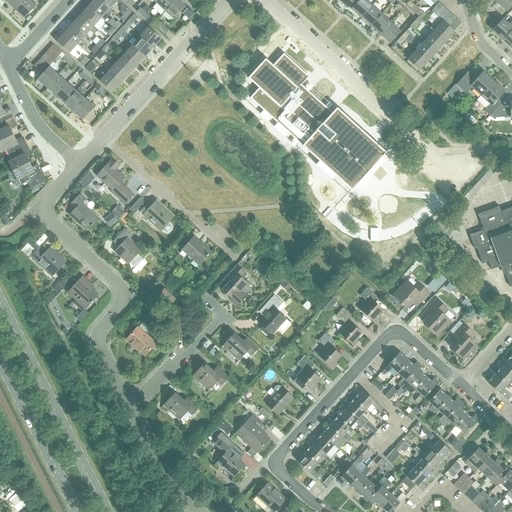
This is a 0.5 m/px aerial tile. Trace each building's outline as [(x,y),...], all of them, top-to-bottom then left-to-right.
[(8,0),(6,2),(15,10),(24,0),(8,0)] [(30,0),(24,0),(15,10),(24,18),(36,5),(30,0)] [(100,0),(93,0),(89,5),(102,17),(106,13),(110,16),(113,12),(110,9),(100,0)] [(100,0),(110,9),(118,0),(100,0)] [(158,0),(156,3),(165,11),(174,0),(158,0)] [(178,0),(174,0),(165,11),(174,20),(186,6),(178,0)] [(337,0),(347,8),(354,0),(337,0)] [(359,0),(352,9),(361,17),(372,6),(365,0),(359,0)] [(406,4),(411,9),(415,5),(410,0),(406,4)] [(511,0),(498,0),(497,2),(506,11),(511,4),(511,0)] [(431,11),(435,15),(443,6),(439,2),(431,11)] [(395,7),(401,12),(404,8),(399,3),(395,7)] [(89,5),(81,14),(94,26),(102,17),(89,5)] [(415,5),(411,9),(417,14),(420,10),(415,5)] [(361,17),(371,26),(381,14),(372,6),(361,17)] [(435,15),(438,18),(439,19),(448,10),(443,6),(435,15)] [(136,11),(143,17),(147,13),(140,7),(136,11)] [(182,15),(187,19),(194,11),(188,7),(182,15)] [(404,8),(401,12),(406,16),(409,13),(404,8)] [(120,18),(124,21),(132,12),(128,9),(120,18)] [(448,10),(439,19),(444,23),(452,14),(448,10)] [(423,12),(418,17),(423,21),(428,16),(423,12)] [(147,13),(143,17),(149,23),(153,19),(147,13)] [(81,14),(73,23),(86,35),(90,30),(95,34),(98,30),(94,26),(81,14)] [(134,14),(128,20),(133,24),(139,18),(134,14)] [(371,26),(380,34),(391,23),(381,14),(371,26)] [(449,27),(457,18),(452,14),(444,23),(449,27)] [(423,21),(418,17),(410,26),(414,30),(423,21)] [(430,27),(434,31),(445,41),(454,32),(453,31),(462,23),(457,18),(449,27),(444,23),(439,19),(438,18),(430,27)] [(118,20),(112,27),(116,30),(121,24),(118,20)] [(493,31),(502,39),(511,29),(511,20),(508,25),(503,20),(493,31)] [(73,23),(65,32),(78,44),(83,49),(87,44),(82,39),(86,35),(73,23)] [(391,23),(380,34),(389,43),(400,31),(391,23)] [(155,28),(163,35),(167,31),(158,24),(155,28)] [(123,26),(118,32),(122,36),(127,29),(123,26)] [(116,30),(112,27),(107,33),(110,36),(116,30)] [(148,27),(140,36),(153,48),(162,39),(148,27)] [(511,29),(502,39),(511,48),(511,47),(511,29)] [(407,31),(402,36),(405,39),(410,34),(407,31)] [(434,31),(425,41),(436,51),(445,41),(434,31)] [(78,44),(65,32),(56,41),(70,53),(78,44)] [(122,36),(118,32),(112,38),(116,42),(122,36)] [(137,40),(132,45),(145,57),(153,48),(140,36),(137,34),(134,37),(137,40)] [(405,39),(402,36),(397,42),(401,45),(405,39)] [(101,38),(96,44),(100,48),(105,42),(101,38)] [(425,41),(417,50),(428,60),(436,51),(425,41)] [(107,43),(102,50),(106,54),(111,47),(107,43)] [(54,44),(50,49),(59,56),(63,52),(54,44)] [(100,48),(96,44),(90,51),(94,54),(100,48)] [(132,45),(124,54),(137,66),(145,57),(132,45)] [(50,49),(46,53),(55,61),(59,56),(50,49)] [(106,54),(102,50),(96,56),(100,60),(106,54)] [(428,60),(417,50),(408,60),(419,70),(428,60)] [(46,53),(42,57),(51,65),(55,61),(46,53)] [(62,58),(68,64),(72,60),(65,54),(62,58)] [(124,54),(116,63),(129,75),(137,66),(124,54)] [(256,69),(248,78),(259,88),(250,98),(299,142),(351,190),(386,152),(359,128),(337,108),(332,113),(301,85),(305,80),(309,76),(297,65),(284,54),(273,65),(266,59),(256,69)] [(89,60),(86,56),(80,63),(83,66),(89,60)] [(42,57),(38,62),(47,70),(50,66),(51,65),(42,57)] [(72,60),(68,64),(74,70),(78,66),(72,60)] [(199,73),(205,76),(212,64),(207,60),(199,73)] [(91,61),(86,68),(89,71),(95,65),(91,61)] [(34,67),(43,74),(47,70),(38,62),(34,67)] [(116,63),(108,72),(121,84),(129,75),(116,63)] [(38,79),(47,87),(59,74),(50,66),(47,70),(43,74),(38,79)] [(79,74),(86,80),(89,76),(83,70),(79,74)] [(121,84),(108,72),(100,81),(113,93),(121,84)] [(464,76),(455,85),(465,94),(471,88),(480,96),(493,82),(483,72),(472,84),(464,76)] [(47,87),(56,95),(68,82),(59,74),(47,87)] [(89,76),(86,80),(92,86),(95,82),(89,76)] [(56,95),(64,104),(77,90),(68,82),(56,95)] [(484,111),(490,116),(498,107),(493,102),(503,91),(493,82),(480,96),(490,105),(488,107),(488,106),(484,111)] [(99,91),(105,97),(108,94),(101,88),(99,91)] [(64,104),(73,112),(86,98),(77,90),(64,104)] [(86,98),(73,112),(83,120),(95,107),(86,98)] [(498,107),(490,116),(494,120),(496,118),(511,117),(511,118),(511,102),(510,102),(510,107),(504,108),(500,104),(498,107)] [(0,123),(13,117),(9,108),(3,110),(1,105),(0,105),(0,123)] [(0,141),(14,135),(11,130),(16,127),(14,123),(16,122),(13,117),(0,123),(0,141)] [(7,150),(9,155),(27,145),(25,140),(23,141),(21,137),(16,140),(14,135),(0,141),(0,148),(2,152),(7,150)] [(9,162),(13,171),(30,162),(27,157),(32,154),(27,145),(9,155),(12,160),(9,162)] [(134,196),(125,188),(120,183),(124,179),(115,170),(118,166),(113,161),(109,164),(100,173),(106,179),(104,182),(113,191),(112,193),(125,205),(134,196)] [(30,162),(13,171),(18,181),(19,180),(22,185),(30,181),(33,187),(46,181),(37,165),(32,167),(30,162)] [(69,215),(86,231),(98,218),(81,202),(85,198),(80,193),(69,205),(74,210),(69,215)] [(136,213),(148,201),(143,196),(131,208),(136,213)] [(87,203),(93,207),(96,202),(90,198),(87,203)] [(146,206),(141,210),(162,230),(164,232),(167,233),(171,231),(172,228),(170,224),(168,222),(173,218),(167,213),(163,209),(164,207),(157,200),(149,209),(146,206)] [(120,204),(113,211),(120,219),(127,212),(120,204)] [(501,206),(480,212),(485,229),(471,233),(474,244),(479,249),(483,262),(490,260),(492,268),(501,266),(508,273),(511,286),(511,285),(511,206),(503,209),(501,206)] [(106,214),(110,226),(119,223),(114,211),(106,214)] [(128,264),(129,262),(134,267),(142,259),(137,254),(141,250),(129,239),(132,236),(125,229),(115,239),(121,245),(115,252),(128,264)] [(183,250),(199,266),(211,253),(194,238),(183,250)] [(46,267),(54,274),(66,261),(50,247),(45,253),(39,247),(30,257),(44,269),(46,267)] [(239,293),(247,283),(240,277),(244,272),(237,265),(226,277),(230,281),(222,290),(226,293),(224,295),(237,307),(245,298),(239,293)] [(441,272),(429,284),(436,291),(448,279),(441,272)] [(67,293),(85,309),(97,295),(89,287),(92,285),(82,277),(67,293)] [(66,284),(61,279),(52,288),(57,293),(66,284)] [(455,292),(458,287),(449,281),(446,286),(455,292)] [(419,303),(429,293),(418,283),(414,289),(407,282),(394,296),(406,307),(414,298),(419,303)] [(157,296),(169,306),(176,299),(164,288),(157,296)] [(375,319),(383,311),(373,301),(377,297),(367,288),(360,296),(366,301),(358,309),(374,324),(377,321),(375,319)] [(266,315),(258,323),(262,327),(260,329),(268,336),(270,334),(271,335),(278,326),(285,319),(286,318),(276,309),(282,303),(274,295),(260,310),(266,315)] [(332,308),(339,301),(335,297),(328,304),(332,308)] [(304,305),(310,309),(314,303),(309,299),(304,305)] [(430,328),(437,335),(450,321),(443,315),(448,310),(437,301),(428,311),(433,316),(425,325),(430,329),(430,328)] [(354,342),(362,333),(352,324),(356,319),(344,308),(336,316),(345,324),(337,332),(353,347),(357,344),(354,342)] [(147,329),(151,325),(145,320),(141,324),(147,329)] [(460,341),(452,349),(464,359),(476,345),(470,339),(474,334),(464,325),(454,336),(460,341)] [(126,340),(144,356),(156,343),(138,326),(126,340)] [(334,365),(341,356),(331,347),(335,342),(325,333),(318,342),(324,347),(317,355),(333,370),(336,366),(334,365)] [(261,350),(256,346),(247,337),(243,342),(234,334),(223,346),(229,352),(231,351),(241,359),(247,353),(251,357),(257,351),(259,353),(261,350)] [(392,368),(398,374),(409,362),(399,353),(383,371),(386,375),(392,368)] [(303,390),(306,387),(312,392),(315,389),(313,387),(320,379),(310,370),(315,365),(305,356),(297,364),(303,369),(296,377),(297,378),(293,381),(303,390)] [(504,358),(500,362),(511,372),(511,356),(507,361),(504,358)] [(397,385),(401,388),(418,370),(421,366),(417,362),(413,366),(409,362),(398,374),(403,378),(397,385)] [(500,369),(495,374),(508,385),(511,380),(511,372),(500,362),(496,366),(500,369)] [(222,386),(229,378),(217,367),(213,371),(204,363),(193,376),(209,391),(218,382),(222,386)] [(410,384),(415,389),(426,378),(418,370),(401,388),(404,391),(410,384)] [(508,385),(495,374),(487,383),(506,400),(509,397),(503,391),(508,385)] [(426,378),(415,389),(421,395),(415,401),(418,404),(439,382),(434,378),(431,382),(426,378)] [(371,384),(380,392),(384,388),(375,379),(371,384)] [(275,392),(276,393),(266,404),(278,415),(282,410),(281,409),(292,398),(281,388),(279,386),(278,385),(276,386),(274,388),(274,390),(275,392)] [(358,394),(354,399),(366,410),(371,405),(380,413),(384,409),(359,387),(355,391),(358,394)] [(385,396),(389,400),(397,391),(393,387),(385,396)] [(432,405),(438,410),(449,398),(440,390),(423,409),(426,412),(432,405)] [(193,415),(200,408),(188,397),(184,401),(175,393),(164,405),(171,411),(173,409),(182,418),(189,411),(193,415)] [(438,422),(441,425),(461,403),(457,399),(454,403),(449,398),(438,410),(444,416),(438,422)] [(347,401),(343,405),(364,425),(367,422),(361,416),(366,410),(354,399),(350,404),(347,401)] [(450,422),(456,427),(467,414),(462,410),(465,407),(461,403),(441,425),(444,428),(450,422)] [(342,412),(338,417),(350,428),(355,423),(361,429),(364,425),(343,405),(339,409),(342,412)] [(262,408),(259,411),(268,419),(271,416),(262,408)] [(407,416),(411,420),(418,413),(414,409),(407,416)] [(259,412),(255,416),(266,425),(269,421),(259,412)] [(467,414),(456,427),(461,432),(455,438),(459,441),(453,448),(457,452),(466,442),(462,438),(465,435),(479,420),(475,415),(472,419),(467,414)] [(236,433),(256,451),(257,452),(269,439),(261,431),(265,427),(253,416),(236,433)] [(326,423),(329,426),(346,441),(348,443),(349,442),(351,445),(354,442),(345,434),(350,428),(338,417),(334,421),(331,419),(326,423)] [(229,433),(234,427),(225,421),(221,427),(229,433)] [(329,426),(321,435),(338,450),(346,441),(329,426)] [(210,434),(213,437),(219,431),(216,428),(210,434)] [(246,465),(238,458),(242,453),(244,454),(221,433),(212,442),(225,454),(218,462),(235,477),(246,465)] [(314,436),(311,441),(330,459),(338,450),(321,435),(317,439),(314,436)] [(436,444),(431,450),(443,461),(447,456),(451,459),(454,455),(432,435),(429,438),(436,444)] [(358,439),(355,444),(361,448),(364,443),(358,439)] [(409,446),(402,440),(394,449),(401,455),(409,446)] [(310,447),(306,452),(318,464),(323,458),(329,464),(332,460),(330,459),(311,441),(307,445),(310,447)] [(413,450),(416,453),(438,473),(442,469),(439,466),(443,461),(431,450),(425,456),(416,447),(413,450)] [(478,468),(488,458),(491,455),(487,452),(484,455),(478,449),(465,463),(474,472),(478,468)] [(318,464),(306,452),(297,462),(316,479),(319,475),(312,469),(318,464)] [(390,453),(386,458),(391,463),(396,459),(396,458),(390,453)] [(420,462),(415,468),(427,479),(431,474),(434,477),(438,473),(416,453),(413,456),(420,462)] [(478,468),(487,477),(497,466),(500,463),(496,460),(494,463),(488,458),(478,468)] [(345,482),(350,487),(361,474),(367,468),(361,462),(358,459),(338,482),(342,485),(345,482)] [(381,459),(376,464),(381,469),(386,463),(381,459)] [(496,485),(500,482),(509,471),(505,468),(502,471),(497,466),(487,477),(496,485)] [(406,477),(416,485),(422,491),(425,487),(422,484),(427,479),(415,468),(410,473),(403,467),(400,471),(406,477)] [(350,487),(359,494),(370,482),(364,477),(370,471),(367,468),(361,474),(350,487)] [(500,482),(509,490),(511,486),(511,473),(509,471),(500,482)] [(324,482),(330,487),(338,479),(332,473),(324,482)] [(453,485),(458,490),(469,478),(464,474),(453,485)] [(411,490),(416,485),(406,477),(402,482),(411,490)] [(458,490),(463,494),(471,486),(474,483),(469,478),(458,490)] [(359,494),(368,503),(385,484),(381,480),(375,487),(370,482),(359,494)] [(375,503),(380,507),(391,495),(385,490),(391,483),(388,480),(385,484),(368,503),(372,506),(375,503)] [(257,496),(274,511),(285,499),(268,484),(257,496)] [(463,494),(468,499),(476,490),(471,486),(463,494)] [(5,492),(16,511),(26,506),(14,487),(5,492)] [(468,499),(472,503),(480,494),(476,490),(468,499)] [(472,503),(477,507),(487,495),(482,491),(480,494),(472,503)] [(391,495),(380,507),(385,511),(391,511),(406,497),(402,493),(396,500),(391,495)] [(477,507),(482,511),(490,503),(492,500),(487,495),(477,507)] [(482,511),(488,511),(494,506),(490,503),(482,511)]
